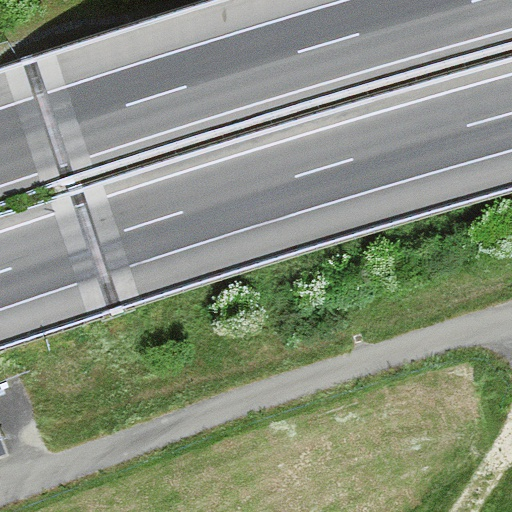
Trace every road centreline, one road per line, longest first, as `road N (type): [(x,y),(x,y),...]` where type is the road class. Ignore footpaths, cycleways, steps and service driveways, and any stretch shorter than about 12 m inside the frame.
road 1 (motorway): [(0,273),(511,113)]
road 2 (motorway): [(478,0),(0,146)]
